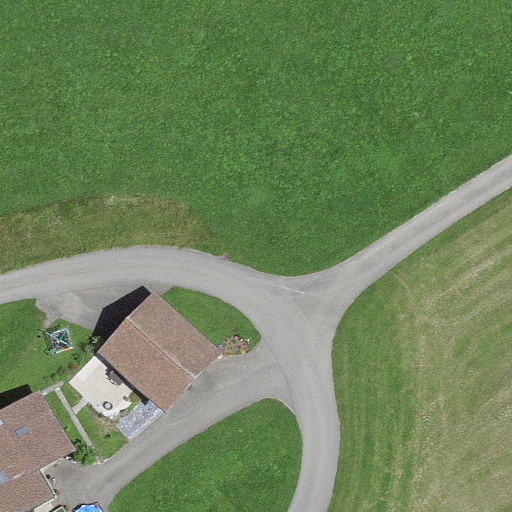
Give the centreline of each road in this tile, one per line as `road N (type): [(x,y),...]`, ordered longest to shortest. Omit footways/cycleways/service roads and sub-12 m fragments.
road 1 (unclassified): [(294,314),(270,292),(181,262),(0,293)]
road 2 (unclassified): [(294,314),(511,173)]
road 3 (unclassified): [(305,511),(322,401),(294,314)]
